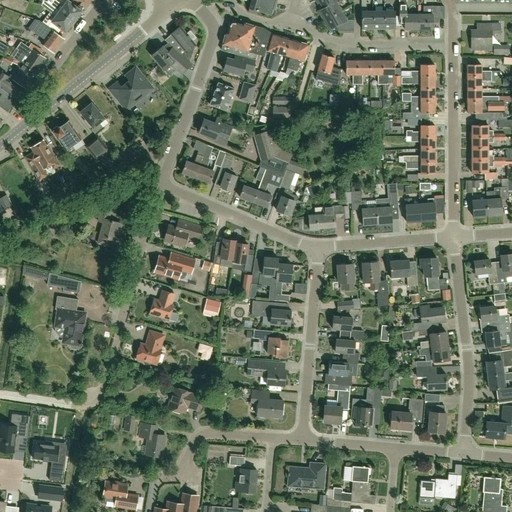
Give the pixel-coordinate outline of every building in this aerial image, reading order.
[(51,5),(73,21),(82,11),(82,8),(78,6),(76,8),(67,1),(63,6),(55,0),(43,0),(43,2),(51,5)] [(277,2),(270,0),(260,0),(260,2),(253,0),(252,0),(249,12),(257,15),(258,12),(271,16),(273,9),(275,10),(277,2)] [(315,0),(321,10),(337,1),(339,0),(315,0)] [(373,12),(367,12),(366,0),(361,0),(362,12),(362,30),(373,30),(373,12)] [(418,30),(418,14),(406,14),(405,0),(399,0),(400,12),(399,12),(399,26),(404,26),(404,30),(410,30),(410,31),(417,31),(417,30),(418,30)] [(321,10),(319,11),(324,21),(342,11),(337,1),(321,10)] [(65,33),(73,21),(51,5),(43,2),(42,5),(54,15),(56,12),(58,14),(52,22),(65,33)] [(424,14),(418,14),(418,30),(432,29),(432,19),(440,19),(440,6),(424,6),(424,14)] [(342,11),(324,21),(329,30),(334,28),(341,24),(347,20),(342,11)] [(373,12),(373,30),(384,30),(384,12),(373,12)] [(384,12),(384,30),(396,30),(396,12),(384,12)] [(235,55),(255,60),(256,61),(258,55),(264,56),(270,34),(264,29),(243,24),(243,26),(235,24),(235,23),(235,22),(234,23),(233,23),(234,24),(234,25),(232,26),(231,25),(230,25),(229,25),(229,26),(229,27),(230,27),(228,34),(226,34),(223,45),(221,51),(235,55)] [(54,53),(64,40),(44,24),(39,31),(47,37),(41,44),(54,53)] [(500,46),(500,34),(500,24),(487,24),(487,31),(472,31),(472,50),(492,50),(492,46),(494,46),(500,46)] [(165,41),(191,61),(195,45),(192,41),(196,38),(190,31),(186,34),(180,27),(170,35),(171,35),(165,41)] [(267,69),(271,70),(274,64),(281,38),(272,35),(268,51),(272,52),(267,69)] [(274,64),(271,70),(277,72),(281,55),(286,56),(290,40),(281,38),(274,64)] [(292,69),(293,66),(300,43),(290,40),(286,56),(290,57),(287,68),(292,69)] [(164,71),(171,65),(182,76),(192,65),(190,63),(191,61),(165,41),(167,43),(152,56),(164,71)] [(43,57),(44,55),(41,53),(40,55),(21,42),(17,48),(20,49),(13,59),(23,65),(35,73),(45,58),(43,57)] [(293,66),(292,69),(297,71),(300,60),(304,61),(308,45),(300,43),(293,66)] [(510,46),(500,46),(494,46),(494,55),(510,55),(510,46)] [(323,54),(315,79),(321,80),(324,72),(330,74),(335,58),(323,54)] [(35,73),(23,65),(4,55),(2,60),(10,65),(12,63),(18,66),(15,70),(14,69),(9,77),(25,88),(35,73)] [(234,61),(227,59),(224,71),(242,76),(244,70),(252,72),(255,60),(235,55),(234,61)] [(353,75),(352,85),(357,85),(358,61),(346,61),(346,75),(353,75)] [(358,61),(357,85),(362,85),(362,75),(369,75),(369,61),(358,61)] [(383,85),(383,61),(371,61),(371,75),(378,75),(378,85),(383,85)] [(383,61),(383,85),(388,85),(388,75),(395,75),(395,61),(383,61)] [(410,72),(410,77),(434,77),(434,65),(420,65),(420,72),(410,72)] [(491,76),(491,72),(481,72),(481,65),(467,65),(467,77),(491,76)] [(126,111),(153,89),(136,67),(125,76),(129,81),(119,89),(122,93),(115,98),(126,111)] [(0,72),(0,71),(0,88),(1,87),(4,90),(3,90),(6,92),(6,94),(8,95),(10,95),(17,100),(23,91),(6,79),(7,76),(0,72)] [(491,76),(467,77),(467,88),(481,88),(481,81),(491,81),(491,76)] [(407,77),(402,77),(402,84),(417,84),(417,82),(420,82),(420,89),(434,89),(434,77),(410,77),(407,77)] [(244,83),(239,100),(251,103),(255,86),(244,83)] [(218,84),(210,106),(226,112),(234,90),(218,84)] [(467,102),(499,102),(499,97),(491,97),(481,97),(481,88),(467,88),(467,102)] [(411,97),(410,93),(402,93),(402,101),(411,101),(411,102),(434,101),(434,89),(420,89),(420,97),(411,97)] [(0,106),(3,108),(10,99),(4,94),(0,99),(0,106)] [(419,119),(419,114),(434,113),(434,101),(411,102),(411,113),(403,113),(403,120),(419,119)] [(200,104),(203,113),(210,111),(207,102),(200,104)] [(467,114),(481,113),(481,110),(488,110),(488,111),(503,110),(503,102),(499,102),(467,102),(467,114)] [(99,123),(105,119),(91,103),(80,112),(87,121),(85,123),(96,136),(104,129),(99,123)] [(273,107),(273,118),(290,118),(290,107),(273,107)] [(319,118),(320,110),(301,109),(300,116),(319,118)] [(215,125),(204,121),(199,133),(216,139),(215,142),(225,145),(231,128),(217,119),(215,125)] [(72,146),(82,139),(69,122),(61,128),(60,127),(59,128),(56,126),(53,128),(54,131),(53,132),(69,155),(76,151),(72,146)] [(410,137),(434,137),(434,125),(421,125),(421,132),(412,132),(412,130),(406,130),(406,137),(410,137)] [(472,125),(472,138),(493,137),(500,137),(500,134),(493,134),(493,130),(489,130),(489,125),(472,125)] [(274,157),(267,131),(254,135),(258,141),(263,160),(260,167),(284,177),(289,162),(274,157)] [(98,137),(92,142),(102,154),(108,149),(98,137)] [(434,137),(410,137),(410,143),(420,143),(420,149),(434,149),(434,137)] [(472,138),(472,148),(489,148),(489,142),(493,142),(493,140),(494,140),(500,140),(500,137),(493,137),(472,138)] [(48,176),(44,169),(50,166),(52,170),(60,166),(53,153),(51,154),(43,140),(44,140),(44,139),(30,147),(30,148),(31,148),(34,152),(25,157),(39,182),(48,176)] [(196,178),(208,146),(196,141),(193,149),(199,151),(194,164),(186,161),(182,173),(196,178)] [(102,154),(92,142),(85,148),(96,160),(102,154)] [(214,171),(206,169),(210,159),(209,159),(213,147),(208,146),(196,178),(210,183),(214,171)] [(505,162),(505,158),(494,158),(494,156),(489,156),(489,148),(472,148),(472,162),(505,162)] [(434,149),(420,149),(420,157),(418,157),(418,156),(402,156),(402,162),(405,162),(436,162),(436,161),(434,161),(434,157),(436,157),(436,152),(434,152),(434,149)] [(214,165),(221,167),(226,153),(220,151),(214,165)] [(226,153),(221,167),(217,180),(222,182),(221,187),(222,187),(222,189),(228,191),(229,190),(232,191),(237,176),(233,175),(234,171),(230,170),(233,161),(232,161),(233,156),(226,153)] [(286,170),(302,176),(306,166),(290,160),(286,170)] [(421,174),(434,174),(434,163),(436,163),(436,162),(405,162),(405,169),(418,169),(418,168),(421,168),(421,174)] [(506,164),(505,162),(472,162),(472,173),(489,173),(488,167),(494,167),(494,164),(506,164)] [(261,182),(266,170),(261,168),(256,180),(261,182)] [(286,170),(280,187),(289,190),(295,174),(286,170)] [(508,191),(508,179),(501,179),(502,188),(494,188),(495,199),(487,200),(488,216),(503,215),(502,199),(509,198),(508,191)] [(258,191),(253,202),(267,207),(271,195),(263,192),(266,184),(261,182),(258,191)] [(240,198),(253,202),(258,191),(244,186),(240,198)] [(297,197),(290,194),(291,191),(286,189),(283,197),(282,196),(277,211),(290,216),(297,197)] [(52,210),(57,207),(69,200),(64,190),(51,197),(54,202),(49,205),(52,210)] [(376,201),(377,208),(378,224),(392,223),(391,208),(398,207),(397,193),(388,193),(389,200),(376,201)] [(377,208),(376,201),(362,202),(361,194),(351,194),(352,210),(361,209),(362,225),(378,224),(377,208)] [(0,205),(3,210),(12,205),(6,195),(0,198),(0,205)] [(421,221),(420,204),(411,205),(411,198),(405,199),(406,205),(405,205),(406,222),(421,221)] [(428,204),(420,204),(421,221),(436,220),(434,199),(427,199),(428,204)] [(488,216),(487,200),(472,201),(473,217),(488,216)] [(342,218),(349,218),(348,207),(341,207),(341,205),(323,206),(324,215),(309,216),(310,230),(318,230),(318,228),(336,227),(335,218),(342,217),(342,218)] [(70,211),(46,221),(47,224),(52,222),(56,231),(75,223),(70,211)] [(119,233),(121,225),(108,221),(110,215),(100,213),(98,222),(103,224),(98,244),(108,247),(110,239),(114,240),(116,233),(119,233)] [(202,228),(186,223),(177,220),(175,227),(169,225),(164,241),(183,246),(186,236),(198,239),(202,228)] [(233,262),(236,239),(229,238),(229,240),(224,239),(222,253),(215,252),(213,264),(224,266),(225,259),(232,260),(232,262),(233,262)] [(250,272),(252,259),(246,259),(248,245),(236,243),(237,239),(236,239),(233,262),(240,263),(239,270),(250,272)] [(511,254),(501,256),(502,267),(496,267),(498,284),(499,294),(504,293),(503,283),(507,283),(506,278),(511,277),(511,254)] [(190,274),(194,261),(182,257),(180,263),(160,257),(155,272),(178,279),(180,271),(190,274)] [(277,276),(278,264),(279,259),(264,258),(262,275),(271,275),(269,300),(275,301),(275,294),(275,289),(276,289),(276,281),(277,276)] [(439,290),(438,280),(438,276),(437,258),(420,259),(420,268),(424,268),(424,277),(429,277),(429,284),(427,285),(428,290),(439,290)] [(407,287),(417,286),(416,273),(410,273),(409,260),(390,262),(391,278),(407,277),(407,287)] [(498,284),(496,267),(490,268),(489,260),(474,262),(476,274),(488,273),(489,285),(494,284),(498,284)] [(212,264),(204,262),(202,270),(209,272),(212,264)] [(371,290),(379,290),(378,282),(379,282),(378,262),(363,263),(364,282),(371,282),(371,290)] [(282,282),(291,282),(292,265),(278,264),(277,276),(276,281),(276,289),(275,294),(281,295),(281,290),(282,282)] [(353,282),(354,282),(353,264),(338,265),(339,283),(346,282),(347,290),(353,290),(353,282)] [(23,269),(22,273),(47,280),(46,285),(63,287),(62,290),(79,293),(81,282),(23,265),(23,269)] [(258,285),(261,270),(254,269),(252,284),(258,285)] [(102,294),(101,298),(107,299),(109,287),(84,283),(83,292),(102,294)] [(172,305),(174,295),(162,291),(159,301),(154,299),(150,314),(169,320),(173,305),(172,305)] [(389,305),(389,304),(388,293),(377,294),(378,306),(389,305)] [(72,349),(78,350),(81,348),(81,346),(82,339),(81,339),(82,329),(83,330),(83,329),(82,329),(83,325),(83,324),(85,313),(76,312),(78,300),(57,296),(54,309),(57,310),(55,326),(61,328),(64,331),(62,343),(69,344),(69,347),(72,349)] [(208,299),(205,314),(220,318),(223,303),(208,299)] [(338,310),(354,309),(353,300),(337,302),(338,310)] [(278,310),(279,303),(253,301),(252,316),(271,318),(271,324),(290,325),(291,312),(278,310)] [(444,309),(429,310),(429,306),(420,307),(422,319),(429,318),(430,322),(445,320),(444,309)] [(491,326),(510,323),(511,323),(511,317),(509,318),(509,314),(496,316),(495,306),(480,308),(481,314),(479,314),(480,320),(481,319),(481,321),(490,320),(491,326)] [(340,340),(355,341),(363,342),(364,331),(351,330),(353,317),(334,316),(333,329),(342,330),(342,333),(340,333),(340,340)] [(409,332),(427,329),(426,322),(406,325),(407,331),(409,331),(409,332)] [(486,332),(486,339),(487,348),(502,346),(507,346),(505,333),(511,332),(510,323),(491,326),(492,332),(486,332)] [(287,358),(289,342),(281,341),(281,339),(276,338),(276,332),(254,330),(254,338),(259,339),(258,341),(269,342),(268,354),(276,355),(276,357),(287,358)] [(159,350),(163,336),(150,332),(146,346),(140,344),(136,359),(156,364),(161,350),(159,350)] [(421,349),(447,346),(446,332),(430,334),(430,341),(420,342),(421,349)] [(343,363),(348,364),(358,364),(359,354),(354,353),(355,341),(340,340),(337,339),(336,353),(345,353),(345,356),(343,356),(343,363)] [(211,349),(198,346),(196,354),(200,355),(199,361),(208,364),(211,349)] [(447,346),(421,349),(419,349),(420,356),(425,355),(426,362),(416,362),(417,369),(431,368),(431,362),(449,360),(447,346)] [(503,374),(503,367),(511,365),(511,362),(511,359),(511,358),(511,349),(502,351),(503,360),(487,362),(488,376),(503,374)] [(284,371),(285,364),(248,361),(247,375),(261,376),(267,377),(267,385),(285,387),(286,371),(284,371)] [(347,376),(348,364),(343,363),(330,362),(329,374),(338,375),(338,379),(337,378),(336,385),(351,386),(352,376),(347,376)] [(431,368),(417,369),(417,377),(427,376),(428,390),(446,389),(446,382),(447,382),(447,375),(437,375),(437,368),(431,368)] [(387,382),(387,370),(378,370),(377,381),(387,382)] [(511,372),(503,374),(488,376),(490,390),(496,389),(498,404),(511,401),(511,386),(505,387),(505,381),(511,379),(511,372)] [(366,400),(365,408),(359,407),(358,410),(353,409),(353,407),(352,407),(351,418),(358,418),(357,426),(372,427),(373,409),(380,409),(382,389),(374,388),(373,400),(366,400)] [(199,411),(204,398),(174,389),(168,409),(185,414),(187,407),(199,411)] [(252,390),(252,396),(251,402),(259,403),(258,416),(282,418),(284,401),(269,400),(270,391),(252,390)] [(349,410),(350,392),(339,391),(337,407),(326,406),(325,423),(341,424),(342,409),(349,410)] [(439,402),(440,395),(425,394),(424,401),(439,402)] [(422,418),(423,400),(410,399),(409,413),(392,412),(391,428),(410,430),(411,422),(413,422),(414,417),(422,418)] [(444,413),(445,407),(437,406),(436,413),(430,412),(429,431),(430,431),(430,433),(443,434),(443,432),(445,433),(446,414),(444,413)] [(511,408),(504,408),(503,424),(506,424),(505,433),(511,433),(511,408)] [(124,430),(132,432),(134,416),(126,415),(124,430)] [(14,450),(15,442),(17,442),(18,435),(25,436),(27,423),(13,422),(13,426),(10,426),(0,424),(0,450),(13,452),(14,450)] [(506,424),(503,424),(487,422),(485,437),(504,439),(505,433),(506,424)] [(148,439),(147,446),(145,455),(162,458),(165,436),(156,435),(157,426),(141,424),(139,437),(148,439)] [(35,442),(33,459),(42,460),(42,461),(43,461),(43,460),(53,461),(52,472),(63,474),(66,451),(58,450),(59,443),(46,441),(46,444),(35,442)] [(244,466),(245,458),(230,456),(229,465),(244,466)] [(324,489),(324,488),(326,465),(310,463),(310,468),(290,467),(288,486),(324,489)] [(327,506),(327,507),(332,507),(341,508),(341,501),(350,502),(375,504),(376,495),(370,495),(371,482),(368,482),(370,468),(353,466),(352,481),(353,481),(352,493),(342,493),(343,490),(334,490),(334,491),(333,499),(327,499),(326,506),(327,506)] [(241,469),(240,481),(239,491),(255,493),(257,470),(241,469)] [(456,499),(456,488),(457,475),(449,474),(448,480),(436,479),(436,482),(421,481),(420,498),(434,499),(434,497),(456,499)] [(482,511),(506,511),(507,506),(502,506),(503,493),(500,493),(501,479),(484,478),(484,488),(485,489),(482,511)] [(135,510),(137,497),(125,495),(127,485),(106,482),(103,497),(117,499),(115,507),(135,510)] [(50,486),(40,485),(39,485),(39,486),(38,497),(38,498),(48,499),(61,500),(63,488),(50,486)] [(154,511),(194,511),(197,497),(183,494),(182,505),(168,502),(166,510),(155,509),(154,511)] [(445,502),(442,507),(449,511),(456,511),(458,510),(445,502)] [(50,511),(51,506),(27,503),(26,511),(50,511)]
